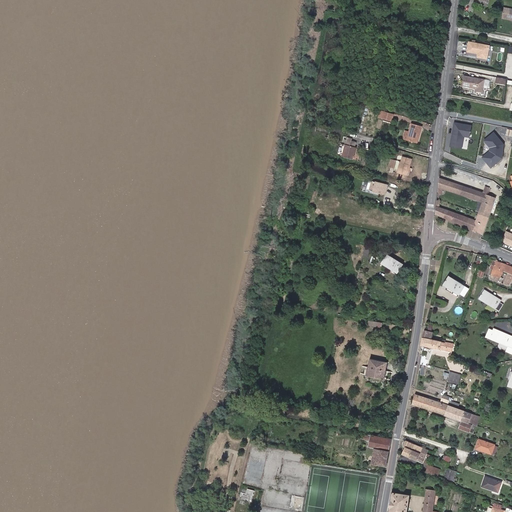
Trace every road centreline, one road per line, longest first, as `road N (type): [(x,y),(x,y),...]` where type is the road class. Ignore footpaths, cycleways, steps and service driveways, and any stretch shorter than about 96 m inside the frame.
road 1 (tertiary): [(428,233),(383,511)]
road 2 (tertiary): [(454,0),(428,233)]
